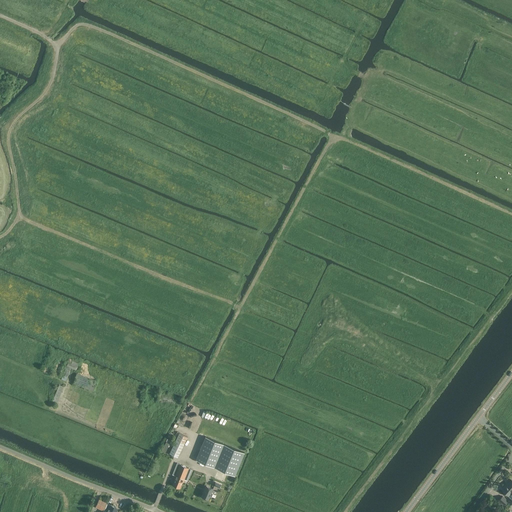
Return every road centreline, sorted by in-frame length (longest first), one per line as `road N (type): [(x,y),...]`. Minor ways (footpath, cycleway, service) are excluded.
road 1 (track): [(0,237),(19,208),(8,134),(44,94),(57,46),(78,24),(334,135)]
road 2 (track): [(187,409),(334,135)]
road 3 (track): [(239,306),(18,214)]
road 4 (track): [(334,135),(511,215)]
road 5 (unclassified): [(159,511),(0,447)]
